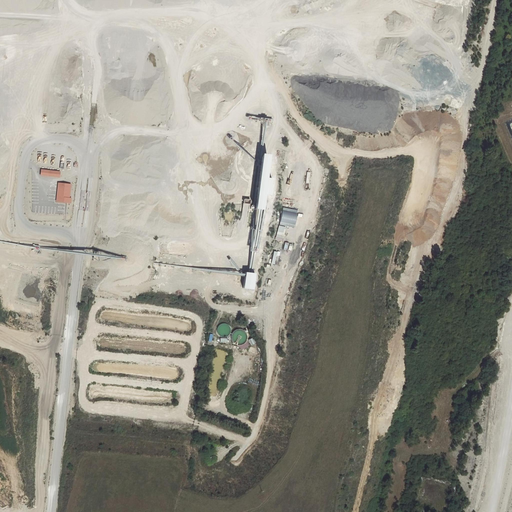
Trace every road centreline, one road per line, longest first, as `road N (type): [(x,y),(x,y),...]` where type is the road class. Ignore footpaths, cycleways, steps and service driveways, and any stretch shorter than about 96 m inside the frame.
road 1 (unknown): [(48,511),(79,238)]
road 2 (unknown): [(270,25),(416,30),(450,52),(466,105)]
road 3 (unknown): [(79,238),(24,224),(20,193),(34,142),(88,144)]
road 4 (unknown): [(283,281),(312,181),(307,143),(289,123)]
road 5 (unknown): [(88,144),(89,36),(127,11)]
road 6 (unknown): [(206,122),(121,134),(88,164)]
